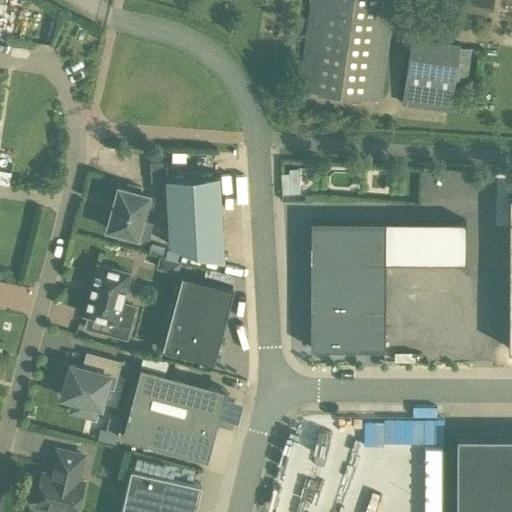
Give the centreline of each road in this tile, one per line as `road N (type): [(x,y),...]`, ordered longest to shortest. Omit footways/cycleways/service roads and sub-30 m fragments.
road 1 (residential): [(271,393),(249,111),(209,53),(112,20)]
road 2 (unclassified): [(0,458),(78,159)]
road 3 (residential): [(271,393),(511,393)]
road 4 (residential): [(238,511),(271,393)]
